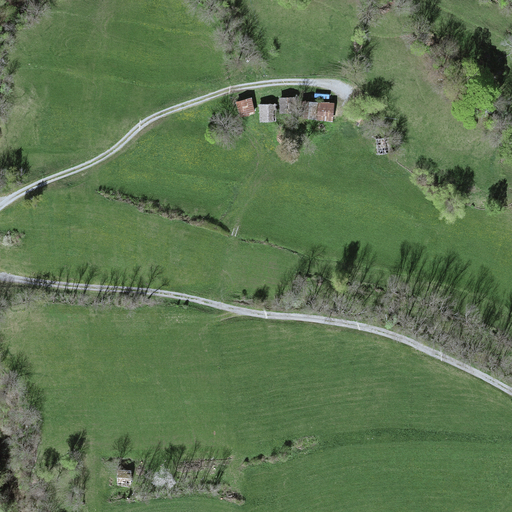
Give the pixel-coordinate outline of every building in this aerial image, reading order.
[(286,96),(274,97),(275,111),(287,110),(286,96)] [(247,97),(233,100),(237,114),(250,110),(247,97)] [(308,118),(335,119),(335,100),(309,99),(308,118)] [(271,101),(254,102),(254,120),(272,119),(271,101)] [(369,145),(354,146),(355,164),(371,163),(369,145)]
